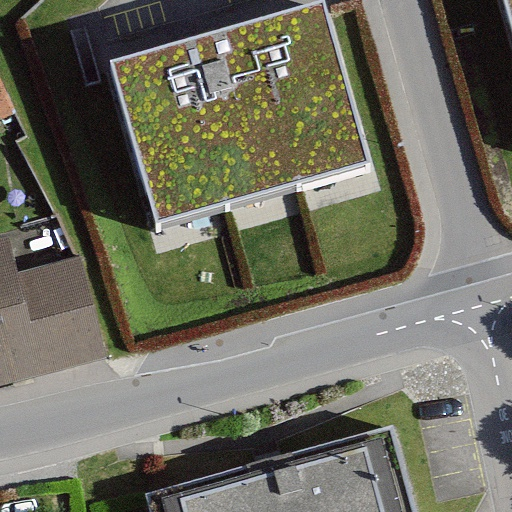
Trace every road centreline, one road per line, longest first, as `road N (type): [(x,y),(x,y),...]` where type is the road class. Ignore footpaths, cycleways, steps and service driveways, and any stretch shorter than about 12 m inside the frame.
road 1 (residential): [(0,438),(485,305)]
road 2 (residential): [(485,305),(401,0)]
road 3 (residential): [(485,305),(511,439)]
